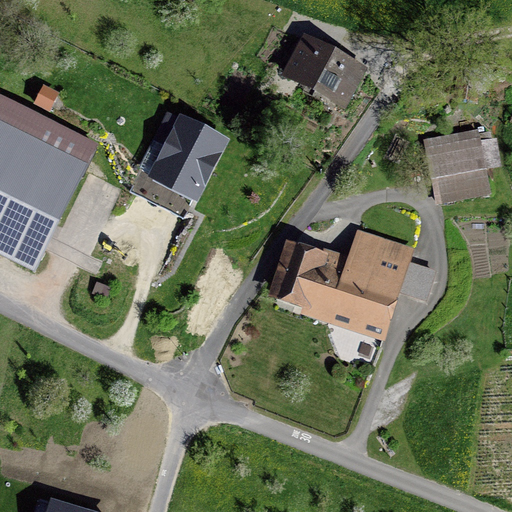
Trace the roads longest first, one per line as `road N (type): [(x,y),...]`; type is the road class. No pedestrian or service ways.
road 1 (residential): [(316,28),(412,58),(216,338),(188,400)]
road 2 (residential): [(188,400),(466,505)]
road 3 (residential): [(0,304),(188,400)]
